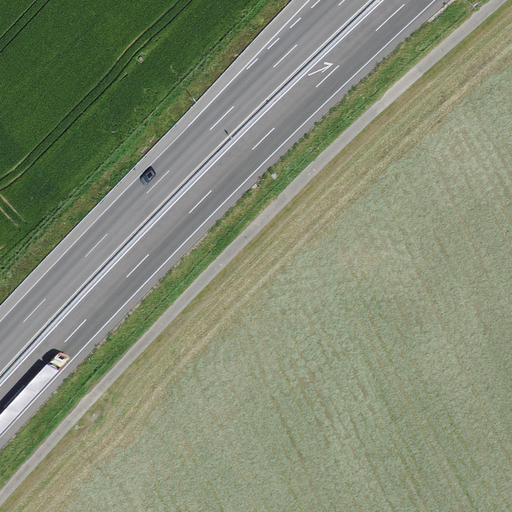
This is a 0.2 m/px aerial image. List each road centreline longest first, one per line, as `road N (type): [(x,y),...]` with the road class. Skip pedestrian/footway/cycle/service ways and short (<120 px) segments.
road 1 (track): [(511,0),(259,229),(0,501)]
road 2 (motorway): [(0,412),(248,153),(409,0)]
road 3 (motorway): [(343,0),(0,347)]
